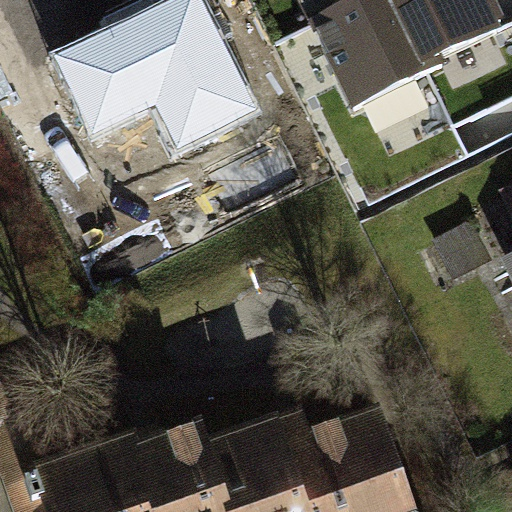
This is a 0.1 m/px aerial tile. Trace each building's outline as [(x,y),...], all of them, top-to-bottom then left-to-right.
[(198,0),(179,0),(63,58),(97,127),(160,96),(183,142),(252,107),(198,0)] [(479,0),(362,0),(363,1),(313,27),(354,112),(443,68),(440,60),(496,33),(479,0)] [(511,212),(511,246),(498,253),(511,280),(511,172),(496,181),(511,212)] [(468,219),(425,239),(445,279),(487,258),(468,219)] [(145,450),(140,436),(45,469),(28,420),(10,426),(0,398),(0,427),(28,511),(416,511),(409,509),(376,414),(297,441),(289,419),(200,449),(195,433),(145,450)]
